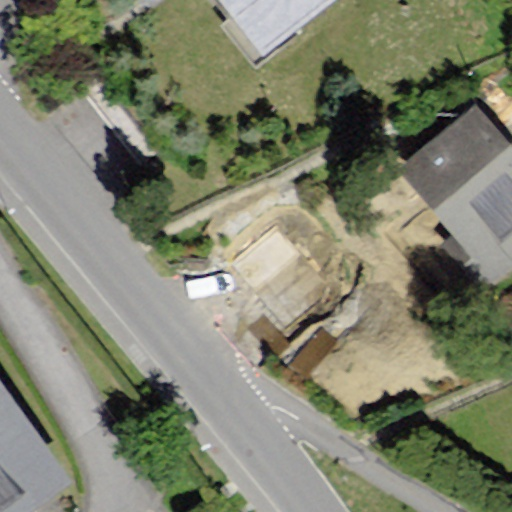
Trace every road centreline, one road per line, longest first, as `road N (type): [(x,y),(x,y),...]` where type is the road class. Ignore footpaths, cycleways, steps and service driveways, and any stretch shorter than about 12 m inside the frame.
road 1 (tertiary): [(235,413),(0,132)]
road 2 (residential): [(98,511),(105,467),(99,439),(0,301)]
road 3 (residential): [(235,413),(276,410),(449,511)]
road 4 (tertiary): [(311,511),(235,413)]
